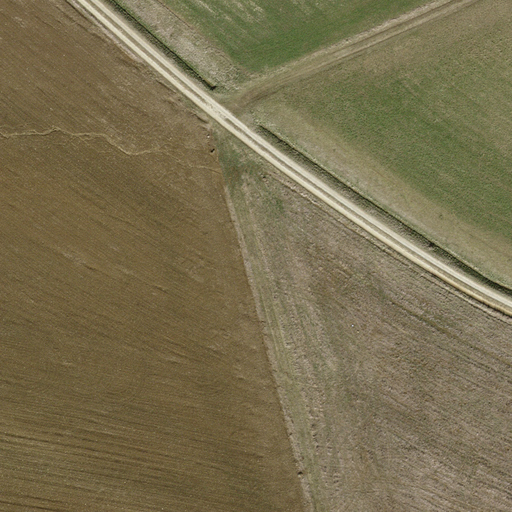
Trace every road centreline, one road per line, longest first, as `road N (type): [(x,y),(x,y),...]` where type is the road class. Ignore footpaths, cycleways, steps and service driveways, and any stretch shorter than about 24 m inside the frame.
road 1 (track): [(91,0),(217,112),(436,270),(511,310)]
road 2 (track): [(217,112),(465,0)]
